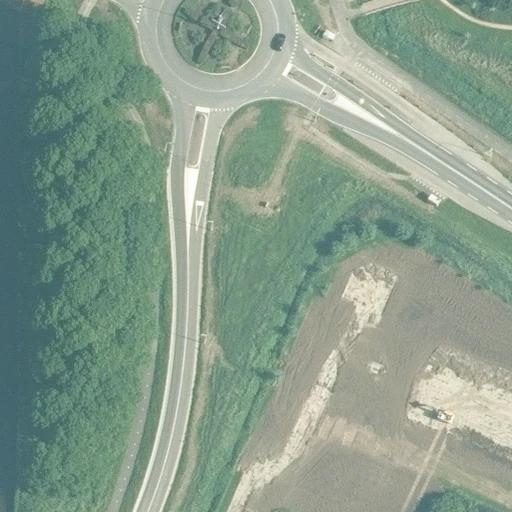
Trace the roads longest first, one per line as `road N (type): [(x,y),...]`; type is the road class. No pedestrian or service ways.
road 1 (tertiary): [(144,511),(170,452),(187,204)]
road 2 (primary): [(511,208),(360,113)]
